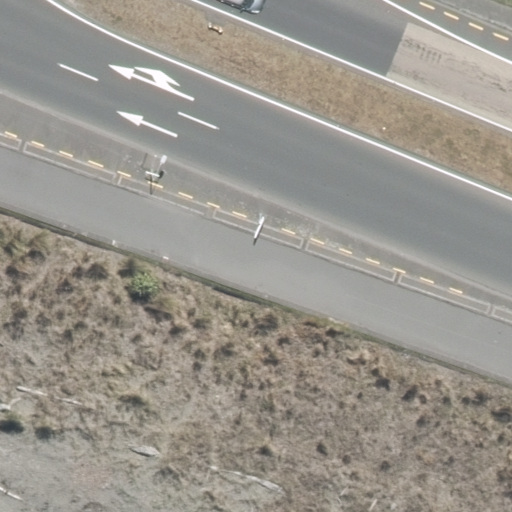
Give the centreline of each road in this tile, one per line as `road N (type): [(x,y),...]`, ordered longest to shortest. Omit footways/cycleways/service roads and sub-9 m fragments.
road 1 (primary): [(511,243),(0,35)]
road 2 (primary): [(311,0),(511,86)]
